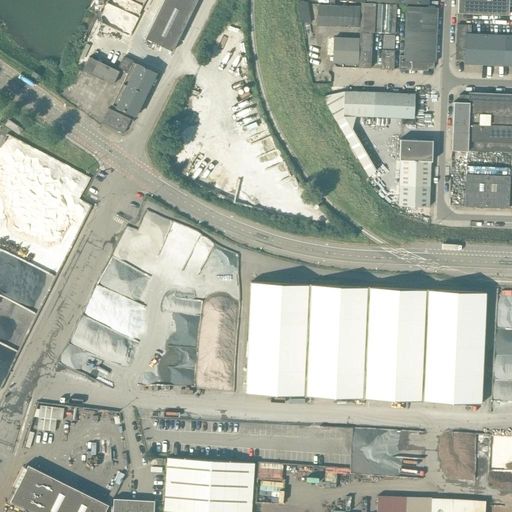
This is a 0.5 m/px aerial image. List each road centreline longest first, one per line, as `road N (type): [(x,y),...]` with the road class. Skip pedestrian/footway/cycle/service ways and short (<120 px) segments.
road 1 (unclassified): [(123,163),(204,213),(295,247),(334,256),(511,263)]
road 2 (unknown): [(140,402),(435,414)]
road 3 (unknown): [(140,402),(143,419),(159,432),(346,444)]
road 4 (unclassified): [(445,81),(440,216),(511,219)]
road 5 (unclassified): [(123,163),(203,0)]
road 6 (unclassified): [(0,77),(123,163)]
road 7 (unknown): [(119,398),(128,351),(156,296),(194,291)]
road 8 (unknown): [(435,414),(437,484),(511,493)]
